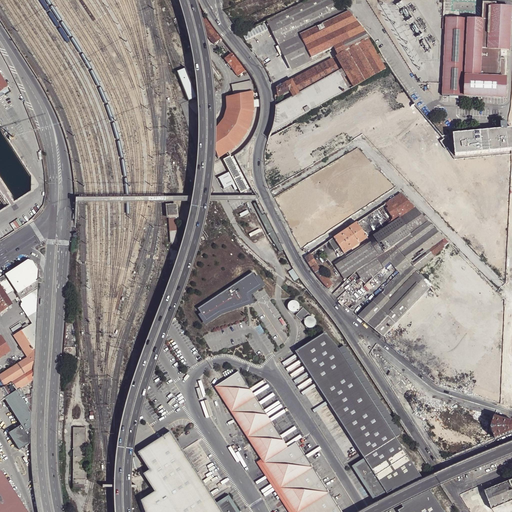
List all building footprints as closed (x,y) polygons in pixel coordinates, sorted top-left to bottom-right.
[(197,0),(196,0),(186,7),(215,46),(223,39),(221,38),(214,28),(205,14),(197,0)] [(300,0),(244,24),(250,34),(318,7),(321,12),(342,2),(341,0),(300,0)] [(481,49),(499,50),(509,50),(510,34),(511,23),(511,7),(496,7),(496,3),(483,3),(482,20),(481,49)] [(300,35),(311,59),(334,48),(366,32),(349,11),(345,14),(300,35)] [(464,96),(464,75),(467,19),(446,18),(446,19),(446,29),(443,83),(443,95),(457,96),(464,96)] [(498,78),(499,57),(499,50),(481,49),(482,20),(467,19),(464,75),(498,78)] [(256,44),(263,54),(290,41),(285,31),(256,44)] [(366,32),(334,48),(338,56),(368,39),(369,40),(371,38),(366,32)] [(386,70),(369,40),(368,39),(338,56),(336,57),(343,69),(348,78),(353,88),(386,70)] [(245,71),(232,53),(225,59),(238,76),(245,71)] [(498,78),(505,78),(506,58),(499,57),(498,78)] [(184,67),(183,67),(184,68),(176,71),(187,101),(195,98),(196,100),(196,99),(184,67)] [(343,69),(339,71),(344,80),(348,78),(343,69)] [(295,80),(274,91),(276,100),(280,98),(279,97),(290,91),(294,97),(277,107),(276,107),(276,111),(275,114),(275,118),(274,124),(272,129),(270,134),(269,138),(277,134),(329,105),(351,92),(344,80),(339,71),(302,92),(295,80)] [(506,78),(505,78),(498,78),(464,75),(464,96),(493,98),(503,98),(505,98),(506,78)] [(359,97),(377,126),(409,107),(391,78),(359,97)] [(250,81),(230,86),(232,95),(252,90),(250,81)] [(228,97),(229,109),(225,121),(219,130),(208,136),(209,139),(208,140),(209,142),(210,142),(217,158),(235,147),(247,132),(253,112),(251,91),(228,97)] [(217,128),(207,134),(208,136),(219,130),(225,121),(229,109),(228,97),(226,98),(226,109),(223,119),(217,128)] [(270,185),(365,131),(350,104),(265,150),(264,154),(264,159),(264,164),(265,168),(267,178),(270,185)] [(5,112),(10,120),(16,116),(12,108),(5,112)] [(511,150),(511,128),(506,129),(501,130),(471,133),(465,133),(453,134),(453,135),(455,156),(511,150)] [(0,177),(1,179),(22,166),(0,132),(0,177)] [(365,155),(282,205),(308,245),(395,188),(365,155)] [(247,190),(229,157),(222,160),(228,172),(234,183),(237,189),(240,193),(247,190)] [(234,183),(228,172),(216,179),(217,179),(218,179),(223,189),(222,189),(222,190),(231,185),(234,183)] [(0,184),(0,188),(9,205),(16,201),(9,189),(10,189),(6,181),(0,184)] [(281,252),(284,250),(275,232),(270,223),(265,214),(263,215),(257,203),(256,201),(254,204),(269,234),(281,252)] [(167,206),(168,216),(175,215),(177,215),(176,206),(167,206)] [(168,216),(169,243),(177,242),(175,215),(168,216)] [(328,289),(333,285),(309,255),(305,259),(319,276),(319,277),(328,289)] [(7,278),(15,292),(15,293),(15,294),(16,297),(18,300),(19,300),(20,301),(25,297),(26,300),(37,293),(39,270),(32,261),(27,260),(5,274),(7,278)] [(294,269),(289,272),(294,281),(300,278),(294,269)] [(249,302),(250,302),(248,294),(262,285),(258,280),(253,273),(198,309),(202,315),(207,321),(221,312),(244,304),(245,306),(247,305),(249,304),(249,302)] [(13,291),(6,279),(0,282),(0,285),(6,295),(12,292),(13,291)] [(260,279),(258,280),(262,285),(248,294),(250,302),(249,302),(249,304),(247,305),(252,303),(250,295),(264,286),(260,279)] [(0,285),(0,296),(7,307),(12,304),(10,301),(6,295),(0,285)] [(12,292),(6,295),(10,301),(15,298),(12,292)] [(36,311),(37,293),(26,300),(21,304),(21,306),(27,317),(36,311)] [(292,301),(290,301),(289,302),(288,304),(287,305),(287,307),(287,308),(288,310),(289,311),(291,312),(292,312),(294,312),(295,312),(297,311),(298,310),(299,309),(299,307),(299,305),(298,304),(298,303),(296,301),(295,301),(293,301),(292,301)] [(223,313),(245,306),(244,304),(221,312),(207,321),(202,315),(201,316),(206,324),(220,314),(223,313)] [(303,309),(296,316),(301,322),(308,314),(303,309)] [(27,317),(32,324),(13,336),(27,357),(0,374),(0,404),(1,404),(0,402),(4,399),(15,415),(21,426),(30,439),(31,413),(32,395),(27,395),(25,396),(21,389),(33,381),(36,322),(36,311),(27,317)] [(309,317),(307,318),(306,319),(305,320),(305,321),(304,323),(305,325),(305,326),(307,327),(308,328),(309,329),(311,329),(313,328),(314,327),(315,326),(316,325),(316,323),(316,322),(316,320),(315,319),(314,318),(312,317),(311,317),(309,317)] [(20,323),(10,329),(12,332),(21,326),(20,323)] [(326,335),(296,352),(365,460),(366,461),(356,468),(375,498),(385,491),(386,493),(387,494),(392,491),(403,508),(398,511),(444,511),(341,351),(326,335)] [(0,357),(10,351),(0,336),(0,357)] [(287,448),(239,372),(215,387),(261,460),(294,511),(340,511),(296,443),(287,448)] [(446,458),(495,438),(490,427),(494,416),(419,393),(415,393),(412,393),(409,396),(408,399),(409,404),(418,419),(442,455),(443,457),(444,458),(446,458)] [(511,421),(494,416),(490,427),(495,438),(505,434),(511,431),(511,421)] [(30,439),(21,426),(8,434),(19,450),(29,444),(30,439)] [(85,428),(73,428),(73,488),(84,488),(85,485),(86,484),(86,479),(85,478),(85,428)] [(171,431),(138,452),(149,470),(144,474),(155,492),(141,501),(145,511),(236,511),(228,499),(218,505),(217,503),(171,431)] [(294,511),(261,460),(256,463),(288,511),(294,511)] [(366,461),(365,460),(353,467),(375,500),(386,493),(385,491),(375,498),(356,468),(366,461)] [(24,511),(0,474),(0,511),(24,511)] [(238,511),(229,496),(217,503),(218,505),(228,499),(236,511),(238,511)]
